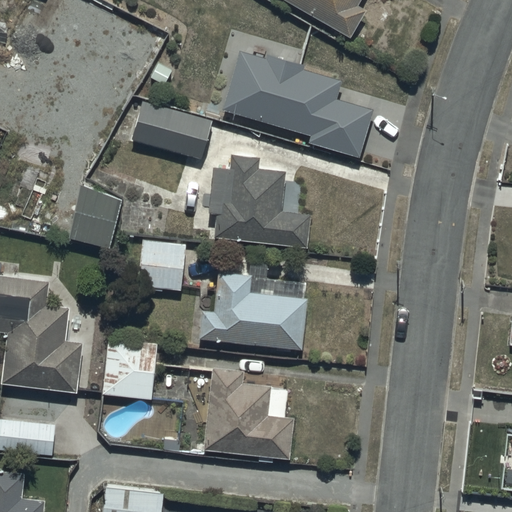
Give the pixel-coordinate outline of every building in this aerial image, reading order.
[(0,0),(0,39),(6,42),(17,15),(0,8),(0,0)] [(295,0),(350,33),(367,5),(358,0),(295,0)] [(240,46),(224,103),(311,129),(309,135),(361,150),(374,105),(337,94),(343,75),(303,63),(305,58),(269,47),(267,54),(240,46)] [(213,116),(144,96),(132,136),(201,156),(213,116)] [(217,208),(215,231),(308,241),(311,209),(282,206),(286,166),(259,164),(260,152),(231,149),(229,163),(214,162),(211,194),(203,194),(201,206),(217,208)] [(120,201),(81,186),(70,239),(109,249),(120,201)] [(186,240),(143,235),(139,282),(182,286),(186,240)] [(252,269),(219,266),(215,306),(203,305),(201,334),(303,343),(307,292),(250,287),(252,269)] [(0,325),(7,326),(1,378),(77,386),(82,337),(66,335),(70,303),(47,300),(50,274),(0,269),(0,325)] [(158,339),(109,335),(104,391),(154,395),(158,339)] [(244,365),(213,362),(204,445),(290,454),(295,411),(286,410),(289,384),(242,379),(244,365)] [(55,419),(0,414),(0,446),(53,450),(55,419)] [(25,468),(0,465),(0,511),(42,511),(45,494),(23,492),(25,468)] [(161,511),(165,489),(107,482),(102,511),(161,511)]
